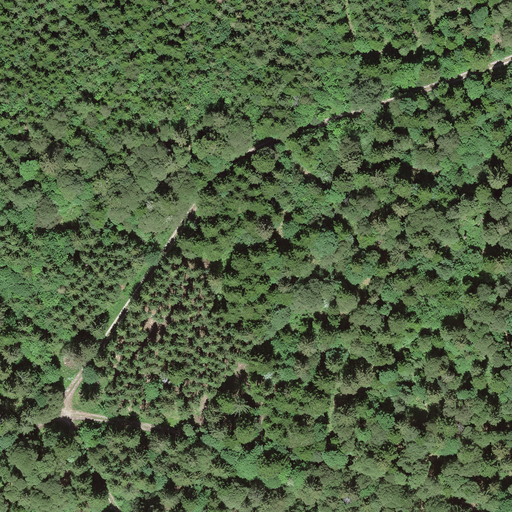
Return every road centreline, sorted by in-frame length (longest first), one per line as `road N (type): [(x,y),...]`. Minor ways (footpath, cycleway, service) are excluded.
road 1 (track): [(0,450),(64,415),(68,393),(177,235),(254,153),(511,61)]
road 2 (track): [(493,511),(196,436),(64,415)]
